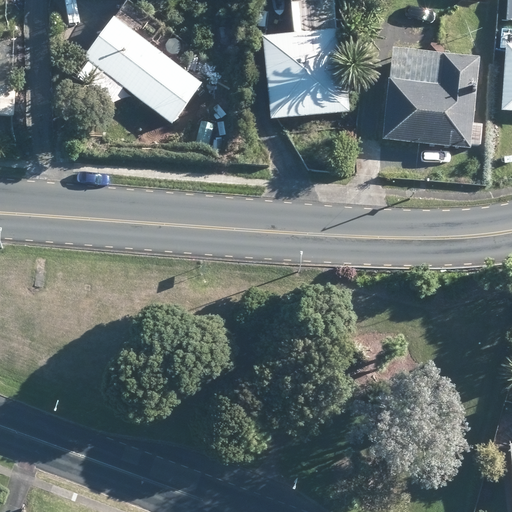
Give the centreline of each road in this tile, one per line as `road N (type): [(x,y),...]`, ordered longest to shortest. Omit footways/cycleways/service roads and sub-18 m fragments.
road 1 (secondary): [(511,232),(378,237),(0,210)]
road 2 (secondary): [(224,511),(0,430)]
